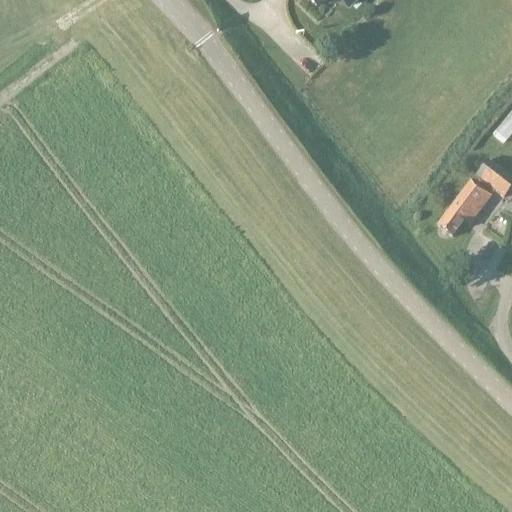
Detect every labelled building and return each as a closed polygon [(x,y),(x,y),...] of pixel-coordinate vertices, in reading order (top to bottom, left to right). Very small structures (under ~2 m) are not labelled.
[(305,0),(315,9),(323,0),(305,0)] [(511,113),(492,138),(502,146),(511,134),(511,113)] [(511,197),(511,181),(486,163),(474,179),(503,202),(504,200),(508,203),(511,197)] [(470,186),(437,228),(451,239),(463,225),(468,228),(489,200),(470,186)] [(485,276),(491,260),(479,256),(473,271),(485,276)]
